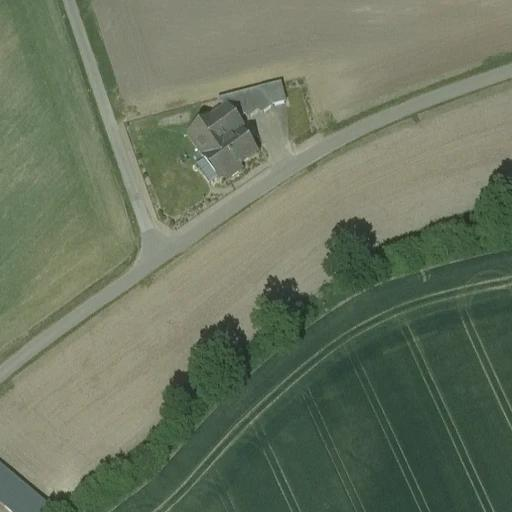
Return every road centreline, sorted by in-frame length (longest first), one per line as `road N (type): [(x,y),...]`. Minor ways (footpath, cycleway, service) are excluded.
road 1 (unclassified): [(155,261),(314,155),(511,77)]
road 2 (unclassified): [(67,0),(155,261)]
road 3 (unclassified): [(0,382),(155,261)]
